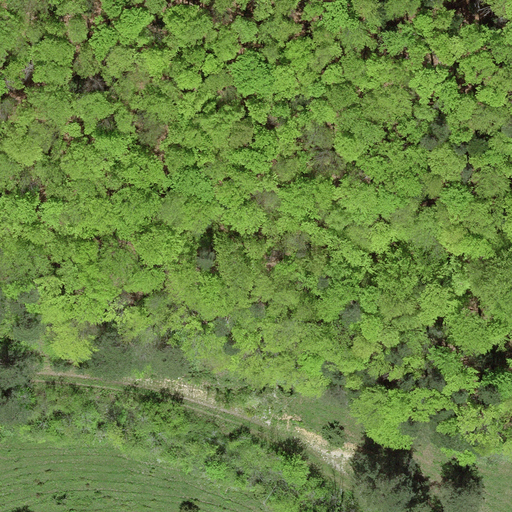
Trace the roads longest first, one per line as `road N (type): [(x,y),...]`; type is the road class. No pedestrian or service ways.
road 1 (track): [(0,225),(135,215),(511,239)]
road 2 (track): [(399,511),(249,414),(50,373),(0,375)]
